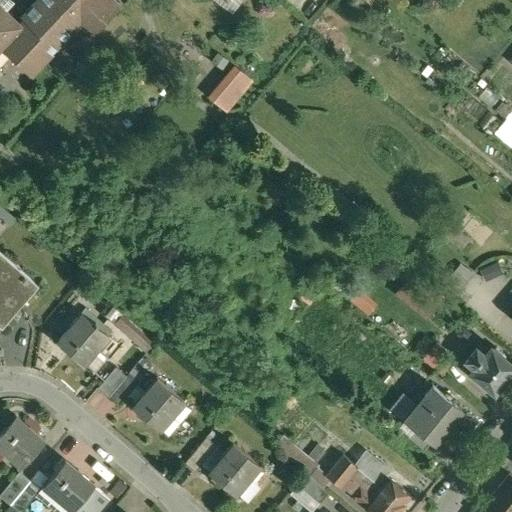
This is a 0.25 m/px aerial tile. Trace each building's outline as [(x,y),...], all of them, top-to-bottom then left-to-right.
[(0,2),(0,47),(2,45),(32,73),(77,26),(73,22),(77,18),(92,33),(121,3),(117,0),(35,0),(22,14),(25,17),(21,22),(0,2)] [(319,16),(314,24),(327,32),(334,21),(349,30),(361,10),(351,4),(353,0),(338,0),(333,8),(324,3),(316,15),(319,16)] [(240,67),(214,98),(226,108),(252,77),(240,67)] [(511,108),(494,131),(511,145),(511,108)] [(39,284),(0,249),(0,323),(2,326),(3,326),(39,284)] [(442,292),(414,270),(399,288),(426,311),(442,292)] [(109,332),(82,309),(70,324),(71,325),(59,338),(85,361),(86,360),(82,356),(93,344),(96,347),(108,333),(109,333),(109,332)] [(437,337),(422,353),(441,370),(456,353),(437,337)] [(511,368),(511,359),(491,343),(485,350),(476,343),(465,357),(474,364),(470,369),(495,389),(511,368)] [(115,364),(97,385),(108,394),(126,373),(115,364)] [(126,373),(108,394),(118,404),(139,379),(129,370),(126,373)] [(156,374),(144,388),(145,390),(133,403),(159,425),(160,425),(160,424),(156,421),(167,408),(170,412),(182,398),(183,398),(184,397),(156,374)] [(463,406),(433,382),(425,392),(426,393),(408,415),(416,425),(432,438),(433,439),(453,415),(454,416),(463,406)] [(170,412),(167,408),(156,421),(160,424),(160,425),(165,430),(166,429),(168,432),(191,405),(183,398),(182,398),(170,412)] [(29,425),(16,413),(0,431),(0,437),(10,446),(7,450),(21,462),(22,463),(45,436),(30,423),(29,425)] [(432,438),(416,425),(409,433),(425,446),(432,438)] [(309,453),(284,432),(275,442),(311,472),(320,462),(317,460),(326,449),(318,443),(309,453)] [(206,433),(184,459),(194,468),(216,442),(206,433)] [(259,462),(232,439),(219,454),(221,455),(209,468),(235,490),(236,489),(232,486),(243,473),(246,476),(259,462)] [(381,482),(344,451),(327,472),(375,511),(394,511),(411,491),(388,473),(381,482)] [(66,458),(44,483),(45,484),(48,481),(74,503),(72,506),(73,507),(94,481),(66,458)] [(20,468),(0,492),(0,493),(11,502),(31,477),(20,468)] [(511,511),(511,471),(510,470),(485,501),(498,511),(511,511)] [(329,489),(309,472),(300,483),(320,500),(329,489)] [(31,477),(11,502),(21,511),(42,486),(31,477)] [(498,511),(485,501),(476,511),(498,511)]
